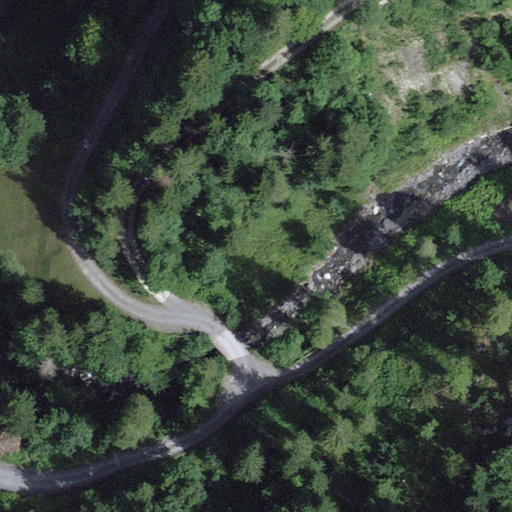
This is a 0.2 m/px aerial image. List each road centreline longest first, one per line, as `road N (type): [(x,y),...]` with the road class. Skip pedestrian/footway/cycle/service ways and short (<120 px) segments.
road 1 (track): [(511,270),(367,343),(251,384),(196,432),(48,481),(0,473)]
road 2 (track): [(166,0),(76,164),(67,193),(71,235),(110,290),(204,334),(251,384)]
road 3 (track): [(178,319),(136,253),(128,221),(140,181),(361,0)]
